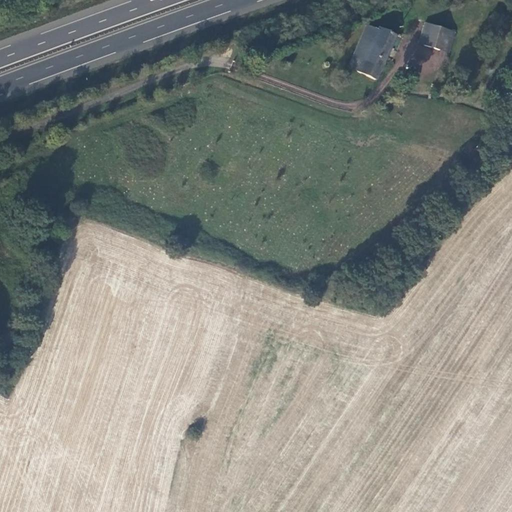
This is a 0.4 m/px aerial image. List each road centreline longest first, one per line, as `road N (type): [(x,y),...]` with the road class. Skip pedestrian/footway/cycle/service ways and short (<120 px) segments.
road 1 (trunk): [(0,87),(242,0)]
road 2 (unclassified): [(0,144),(190,66),(238,64)]
road 3 (trunk): [(165,0),(0,60)]
